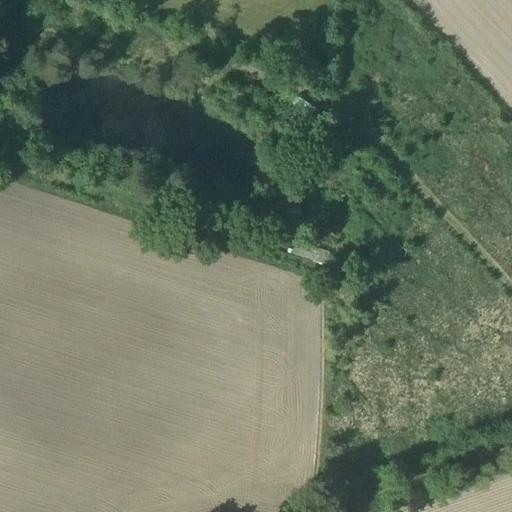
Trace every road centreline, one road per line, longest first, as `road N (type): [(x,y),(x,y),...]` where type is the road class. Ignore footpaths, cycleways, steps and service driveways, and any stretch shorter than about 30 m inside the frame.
road 1 (track): [(511,295),(342,112)]
road 2 (track): [(511,442),(305,511)]
